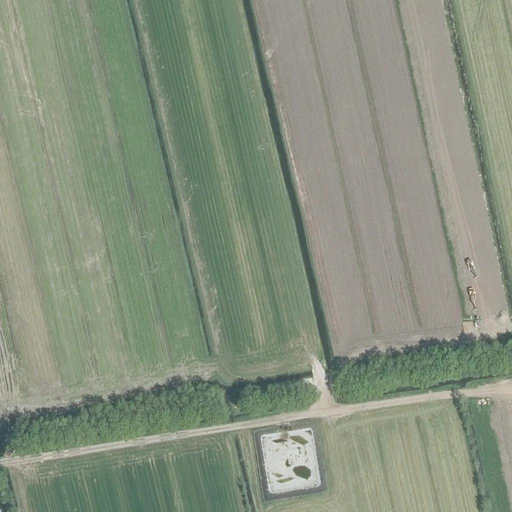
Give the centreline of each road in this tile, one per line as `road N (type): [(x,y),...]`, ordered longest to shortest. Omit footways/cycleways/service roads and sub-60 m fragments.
road 1 (track): [(0,463),(471,392)]
road 2 (track): [(325,411),(334,374),(355,356),(511,329)]
